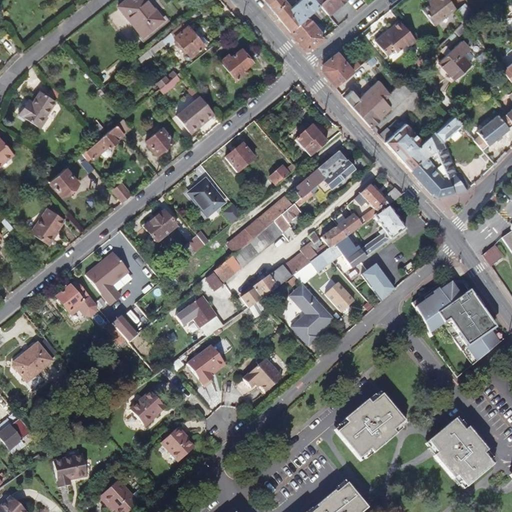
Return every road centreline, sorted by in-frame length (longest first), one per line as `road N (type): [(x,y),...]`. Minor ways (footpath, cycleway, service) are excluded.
road 1 (residential): [(456,245),(160,511)]
road 2 (residential): [(0,318),(303,72)]
road 3 (primary): [(449,234),(303,72)]
road 4 (residential): [(0,91),(102,0)]
